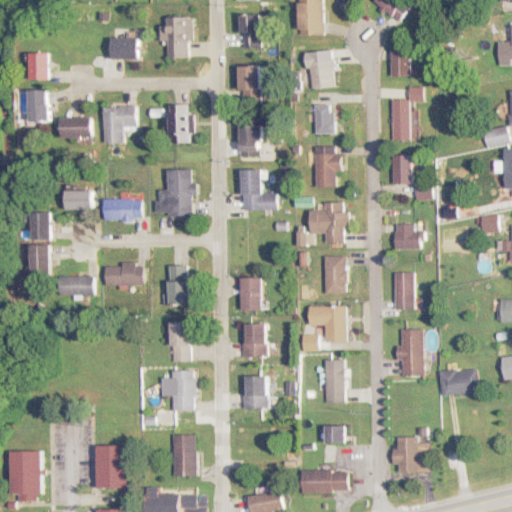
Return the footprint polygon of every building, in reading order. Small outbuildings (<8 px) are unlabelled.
[(325,0),(302,0),(303,34),(326,34),(325,0)] [(401,22),(414,7),(405,0),(376,0),(377,0),(401,22)] [(264,47),(263,14),(241,14),(241,32),(247,32),(247,47),(264,47)] [(172,57),(192,57),(191,40),(197,40),(196,16),(171,17),(171,25),(164,25),(164,40),(171,40),(172,57)] [(115,58),(142,58),(142,37),(116,37),(115,58)] [(501,65),(511,64),(511,40),(500,41),(501,65)] [(316,88),(340,86),(336,49),(312,52),(316,88)] [(396,75),(414,75),(413,50),(395,50),(396,75)] [(35,79),(54,78),(53,52),(34,52),(35,79)] [(264,66),(244,65),(244,97),(263,98),(264,66)] [(426,86),(413,86),(413,101),(427,100),(426,86)] [(35,120),(53,120),(52,89),(34,89),(35,120)] [(397,140),(414,139),(413,98),(396,99),(397,140)] [(339,133),(339,111),(335,111),(334,103),(320,103),(321,133),(339,133)] [(174,142),(192,142),(192,131),(196,131),(196,117),(192,117),(191,104),(173,104),(174,142)] [(126,142),(126,125),(139,124),(139,105),(107,106),(108,143),(126,142)] [(64,117),(64,137),(94,136),(94,116),(64,117)] [(265,155),(264,124),(243,124),(244,155),(265,155)] [(486,129),(489,147),(511,142),(509,125),(486,129)] [(345,170),(345,152),(339,153),(339,145),(320,146),(321,186),(341,185),(340,170),(345,170)] [(414,154),(396,154),(396,183),(415,183),(414,154)] [(196,213),(195,194),(200,194),(200,182),(195,182),(195,168),(170,169),(171,189),(163,189),(164,201),(159,201),(159,214),(196,213)] [(281,209),(280,192),(267,192),(266,178),(271,178),(270,169),(244,169),(245,210),(281,209)] [(436,198),(436,182),(418,182),(419,199),(436,198)] [(96,189),(70,190),(71,209),(97,208),(96,189)] [(108,219),(146,219),(145,198),(108,198),(108,219)] [(329,242),(347,241),(347,226),(352,226),(352,211),(347,211),(347,201),(329,201),(329,209),(314,210),(314,232),(329,232),(329,242)] [(56,211),(37,211),(37,225),(34,225),(34,232),(28,232),(28,239),(55,240),(56,211)] [(502,232),(501,214),(484,215),(485,232),(502,232)] [(399,248),(426,248),(426,230),(417,230),(418,224),(399,223),(399,248)] [(309,226),(301,225),(300,244),(316,244),(317,233),(309,233),(309,226)] [(53,244),(34,243),(34,274),(53,275),(53,244)] [(349,255),(328,255),(328,293),(349,292),(349,255)] [(109,285),(146,284),(146,263),(126,263),(126,265),(109,266),(109,285)] [(192,264),(173,264),(174,293),(166,293),(167,304),(193,304),(192,264)] [(417,271),(398,272),(399,308),(418,308),(417,271)] [(97,295),(97,276),(63,275),(62,294),(97,295)] [(265,276),(245,277),(245,310),(265,309),(265,276)] [(511,320),(511,298),(503,298),(503,321),(511,320)] [(312,306),(312,324),(328,324),(328,342),(349,341),(348,305),(312,306)] [(193,321),(175,321),(176,361),(194,360),(193,321)] [(270,323),(246,323),(247,356),(271,355),(270,323)] [(427,374),(426,328),(405,329),(405,345),(399,345),(399,359),(405,358),(406,375),(427,374)] [(321,333),(305,333),(306,350),(321,350),(321,333)] [(328,359),(328,402),(348,402),(347,359),(328,359)] [(480,366),(443,372),(446,395),(483,390),(480,366)] [(166,377),(166,395),(176,395),(176,410),(199,410),(198,369),(176,369),(176,377),(166,377)] [(271,375),(247,375),(247,408),(271,408),(271,375)] [(350,442),(349,425),(329,425),(330,442),(350,442)] [(199,475),(199,433),(176,434),(176,475),(199,475)] [(395,449),(396,463),(401,463),(401,472),(432,471),(431,441),(421,442),(420,436),(400,436),(401,448),(395,449)] [(133,487),(132,444),(101,444),(102,487),(133,487)] [(46,450),(15,450),(16,493),(47,492),(46,450)] [(304,470),(305,492),(351,491),(351,469),(304,470)] [(200,492),(164,493),(163,486),(147,486),(147,511),(184,511),(185,507),(200,507),(200,492)] [(252,494),(254,511),(262,511),(287,509),(285,490),(252,494)]
